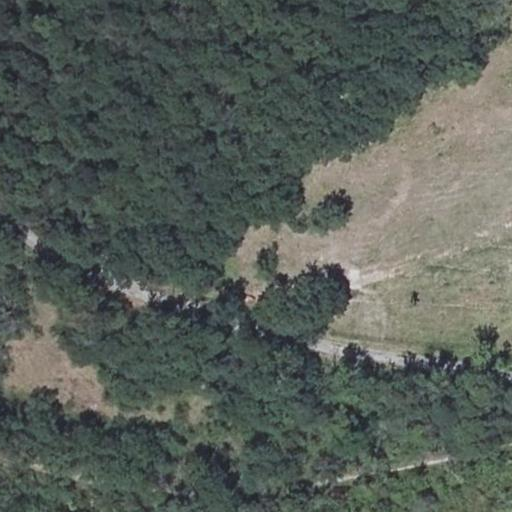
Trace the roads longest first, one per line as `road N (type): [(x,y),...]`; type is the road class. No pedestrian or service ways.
road 1 (unclassified): [(511,377),(267,334),(116,287),(30,245),(0,220)]
road 2 (track): [(86,272),(301,299),(511,230)]
